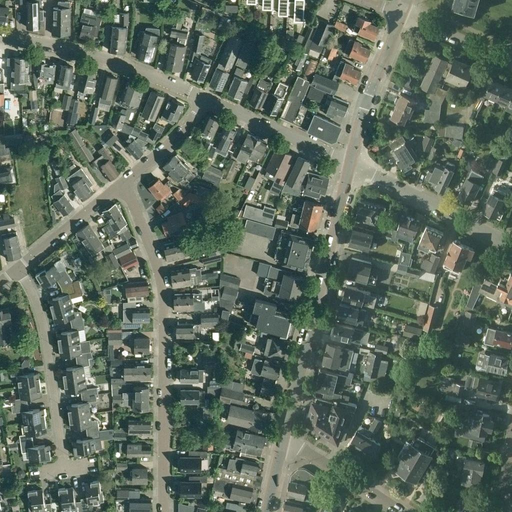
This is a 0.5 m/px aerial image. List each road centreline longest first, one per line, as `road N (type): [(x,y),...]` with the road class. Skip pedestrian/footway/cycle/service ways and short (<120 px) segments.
road 1 (residential): [(162,511),(162,297),(123,182)]
road 2 (unclassified): [(281,442),(348,162)]
road 3 (residential): [(0,39),(116,64),(204,99)]
road 4 (residential): [(63,470),(38,312),(20,270)]
road 5 (residential): [(511,247),(348,162)]
road 6 (residential): [(204,99),(348,162)]
road 7 (unclassified): [(348,162),(400,14)]
road 8 (residential): [(402,511),(281,442)]
road 9 (residential): [(20,270),(123,182)]
road 10 (residential): [(511,63),(400,14)]
